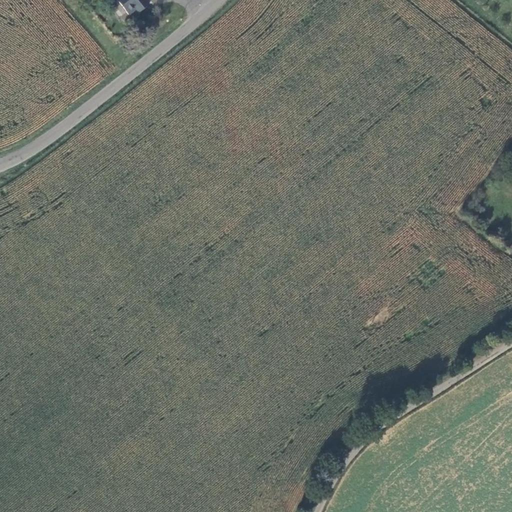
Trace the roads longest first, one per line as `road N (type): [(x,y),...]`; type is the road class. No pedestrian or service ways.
road 1 (unclassified): [(218,0),(74,117),(0,162)]
road 2 (unclassified): [(511,342),(341,462),(320,511)]
